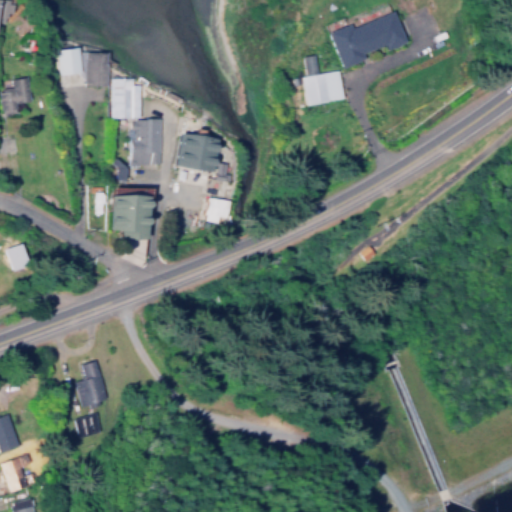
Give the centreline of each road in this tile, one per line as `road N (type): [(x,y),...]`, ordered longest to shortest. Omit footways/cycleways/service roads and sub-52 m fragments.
road 1 (track): [(405,511),(370,464),(330,443),(217,415),(172,387),(120,294)]
road 2 (secondary): [(274,231),(412,155),(511,87)]
road 3 (secondary): [(0,337),(220,255)]
road 4 (residential): [(0,196),(107,252),(136,288)]
